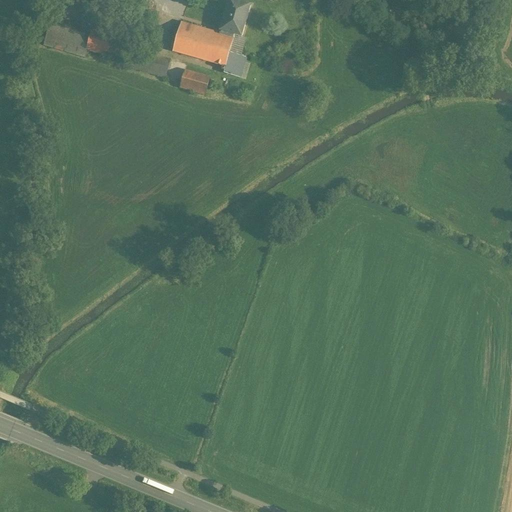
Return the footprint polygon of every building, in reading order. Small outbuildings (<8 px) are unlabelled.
[(250,5),(231,0),(228,0),(219,31),(234,36),(241,38),(250,5)] [(94,30),(52,18),(44,45),(85,57),(87,51),(94,30)] [(219,35),(181,24),(173,52),(216,65),(215,68),(218,69),(217,72),(239,78),(245,58),(229,53),(234,36),(220,32),(219,35)] [(122,39),(94,30),(87,51),(130,63),(134,50),(136,42),(135,42),(130,41),(132,35),(124,33),(122,39)] [(170,60),(134,50),(130,63),(128,68),(165,79),(170,60)] [(210,94),(215,78),(189,71),(185,87),(210,94)] [(312,95),(306,93),(302,105),(308,107),(312,95)]
